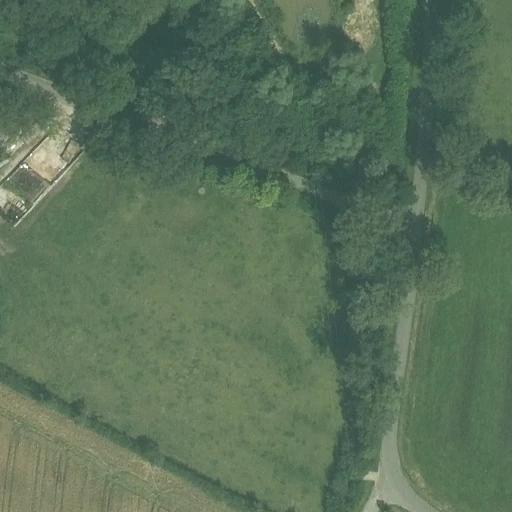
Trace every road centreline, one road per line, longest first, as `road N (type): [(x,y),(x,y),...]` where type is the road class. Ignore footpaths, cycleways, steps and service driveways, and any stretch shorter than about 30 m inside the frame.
road 1 (unclassified): [(418,238),(387,432),(394,485),(422,511)]
road 2 (unclassified): [(155,130),(418,238)]
road 3 (unclassified): [(433,0),(418,238)]
road 4 (unclassified): [(0,67),(155,130)]
road 5 (unclassified): [(155,130),(191,0)]
